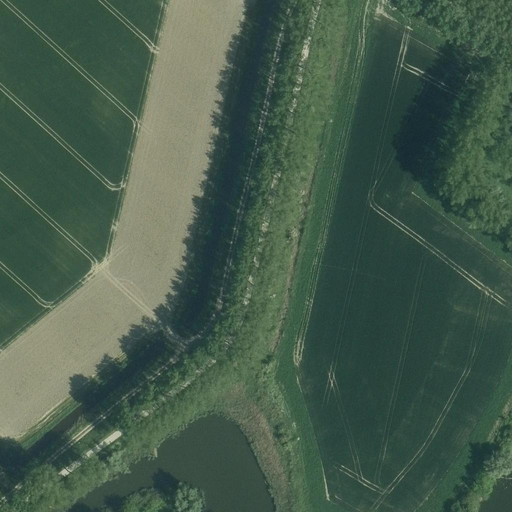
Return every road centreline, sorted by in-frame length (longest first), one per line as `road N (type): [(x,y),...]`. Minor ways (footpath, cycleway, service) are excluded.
road 1 (unclassified): [(317,0),(235,331),(188,381),(14,511)]
road 2 (track): [(0,504),(209,326),(296,0)]
